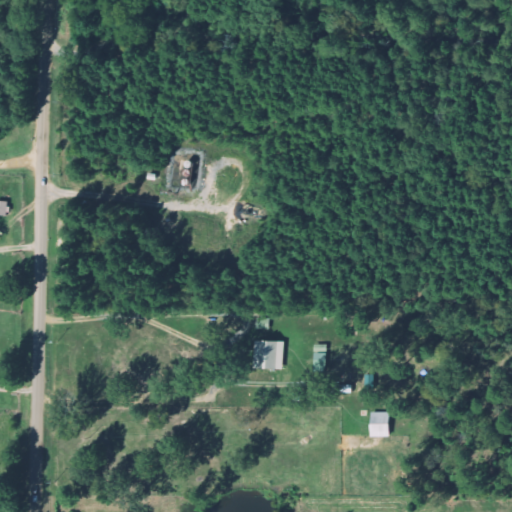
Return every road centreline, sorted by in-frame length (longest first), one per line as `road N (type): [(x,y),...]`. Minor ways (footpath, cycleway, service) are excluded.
road 1 (residential): [(33,511),(40,0)]
road 2 (residential): [(40,71),(140,30),(511,26)]
